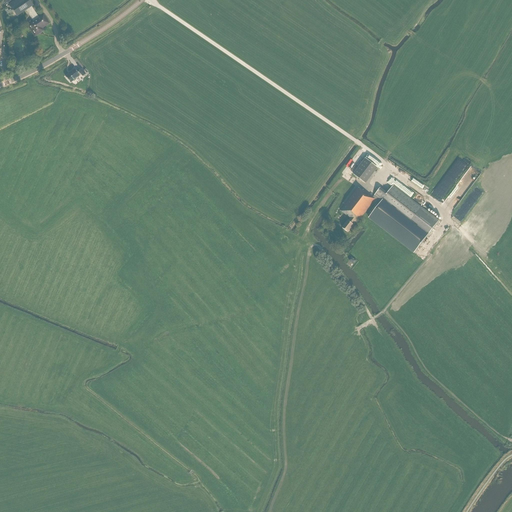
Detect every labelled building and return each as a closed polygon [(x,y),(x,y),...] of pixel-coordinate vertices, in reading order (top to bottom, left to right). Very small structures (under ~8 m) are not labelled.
[(25,9),(33,22),(28,26),(35,36),(43,31),(41,29),(49,24),(43,16),(39,18),(31,6),(32,5),(28,0),(17,0),(9,5),(16,15),(25,9)] [(9,17),(13,14),(10,10),(9,11),(7,8),(4,10),(9,17)] [(65,77),(71,83),(81,75),(83,77),(86,74),(82,69),(79,72),(77,73),(74,69),(70,73),(65,77)] [(366,184),(378,168),(365,158),(353,174),(366,184)] [(342,174),(333,186),(340,192),(348,182),(345,180),(347,178),(342,174)] [(380,188),(372,197),(363,190),(362,191),(358,188),(340,211),(350,219),(348,221),(342,229),(348,233),(357,220),(358,221),(374,201),(375,202),(377,201),(379,203),(368,218),(414,253),(439,220),(393,185),(387,193),(380,188)] [(348,260),(353,264),(357,260),(352,256),(348,260)]
